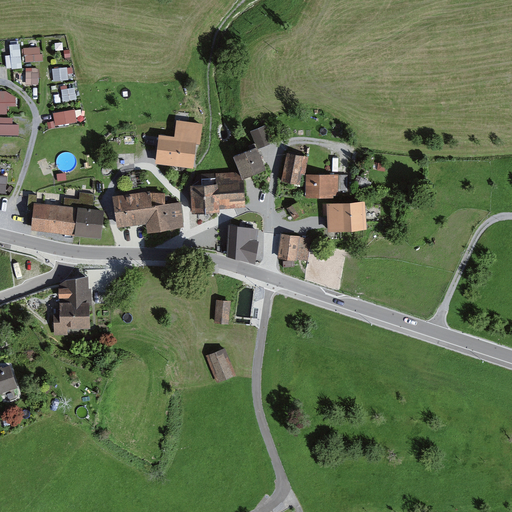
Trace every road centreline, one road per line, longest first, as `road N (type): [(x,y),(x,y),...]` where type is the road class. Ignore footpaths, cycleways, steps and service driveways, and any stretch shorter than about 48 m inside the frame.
road 1 (tertiary): [(127,253),(224,263),(511,357)]
road 2 (track): [(127,253),(112,195),(119,174),(140,165),(154,167),(188,200),(194,234)]
road 3 (track): [(3,235),(37,116),(26,93),(0,81)]
road 4 (residential): [(0,299),(127,264),(127,253)]
road 5 (tertiary): [(0,234),(60,250),(127,253)]
